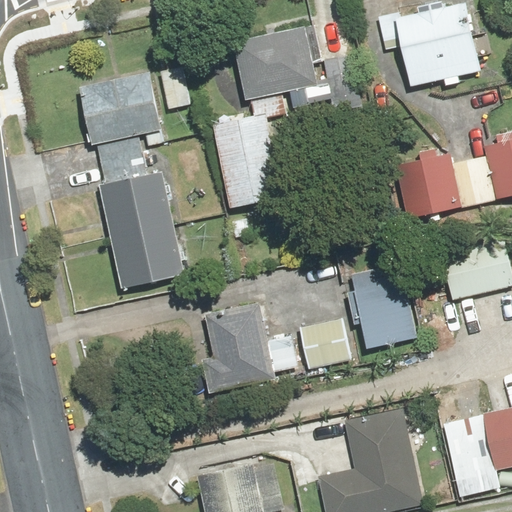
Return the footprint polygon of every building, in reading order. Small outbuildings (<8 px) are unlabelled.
[(230,16),(246,99),(317,85),(313,63),(324,61),(311,0),(230,16)] [(401,13),(378,18),(385,50),(401,46),(410,89),(443,82),(444,86),(459,83),(458,78),(482,73),(467,4),(443,9),(442,3),(417,8),(419,14),(402,17),(401,13)] [(148,73),(79,87),(92,147),(98,146),(106,185),(99,186),(121,291),(186,277),(164,172),(148,176),(140,137),(161,133),(148,73)] [(266,117),(213,127),(230,210),(283,199),(266,117)] [(418,160),(395,165),(407,221),(511,199),(511,131),(496,135),(498,143),(484,146),(486,157),(453,164),(451,153),(437,156),(435,148),(417,152),(418,160)] [(511,272),(505,244),(443,259),(452,301),(511,286),(511,272)] [(362,325),(367,349),(417,339),(401,263),(351,274),(355,292),(348,293),(355,326),(362,325)] [(268,342),(260,301),(205,313),(214,356),(198,359),(206,396),(276,381),(275,372),(298,368),(292,337),(268,342)] [(345,320),(301,328),(308,370),(352,362),(345,320)] [(511,406),(483,413),(496,472),(511,468),(511,406)] [(355,468),(318,475),(325,511),(400,511),(424,507),(403,407),(345,418),(355,468)] [(265,511),(255,463),(196,476),(204,511),(265,511)]
